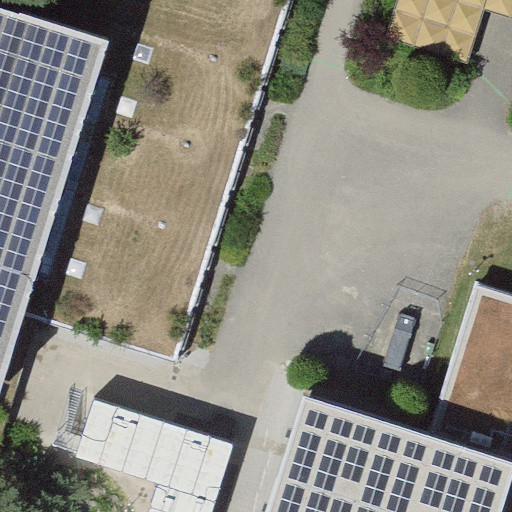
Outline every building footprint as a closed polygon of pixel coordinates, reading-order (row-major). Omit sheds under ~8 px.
[(0,0),(0,385),(12,390),(42,398),(51,370),(66,309),(143,36),(47,8),(17,0),(0,0)] [(49,0),(47,8),(143,36),(66,309),(175,335),(256,52),(270,0),(49,0)] [(405,0),(391,45),(471,70),(488,15),(493,0),(405,0)] [(511,0),(493,0),(488,15),(511,22),(511,0)] [(511,511),(511,285),(473,274),(428,420),(299,379),(257,511),(511,511)] [(0,429),(12,390),(0,385),(0,429)] [(210,511),(232,442),(93,399),(76,458),(155,486),(147,511),(210,511)]
